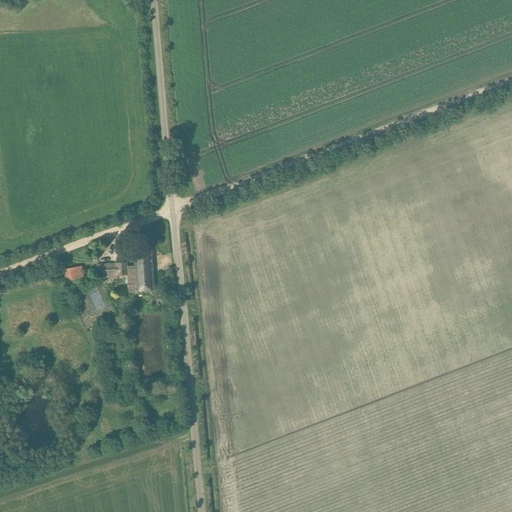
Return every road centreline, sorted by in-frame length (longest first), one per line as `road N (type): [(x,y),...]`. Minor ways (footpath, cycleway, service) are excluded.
road 1 (track): [(511,81),(0,274)]
road 2 (unclassified): [(201,511),(153,0)]
